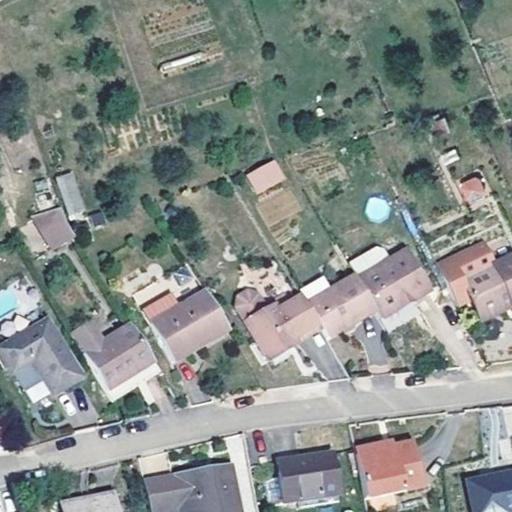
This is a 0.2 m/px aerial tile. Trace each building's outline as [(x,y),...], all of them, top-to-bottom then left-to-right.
[(450,129),(444,116),(435,120),(442,134),(450,129)] [(24,125),(7,133),(12,142),(29,134),(24,125)] [(280,178),(271,162),(247,176),(256,191),(280,178)] [(55,177),(69,217),(86,211),(71,171),(55,177)] [(463,182),(461,187),(466,198),(472,200),(483,195),(485,189),(479,178),(474,176),(463,182)] [(269,224),(300,210),(289,188),(259,203),(269,224)] [(60,211),(34,219),(41,232),(65,225),(60,211)] [(72,237),(65,225),(41,232),(52,249),(72,237)] [(511,306),(511,256),(494,265),(485,244),(435,268),(455,307),(470,300),(478,317),(509,302),(511,307),(511,306)] [(356,280),(387,261),(381,251),(374,249),(347,265),(355,277),(356,280)] [(428,292),(404,252),(387,261),(356,280),(374,311),(380,321),(428,292)] [(374,311),(356,280),(355,277),(305,306),(318,326),(321,332),(325,340),(374,311)] [(160,279),(132,294),(139,307),(167,292),(160,279)] [(318,326),(305,306),(300,297),(291,302),(286,293),(273,300),(275,305),(266,310),(257,295),(247,292),(238,298),(235,309),(266,363),(297,346),(293,341),(318,326)] [(227,331),(205,293),(180,307),(178,308),(170,294),(140,312),(171,363),(202,345),(227,331)] [(480,321),(511,307),(509,302),(478,317),(480,321)] [(358,323),(366,366),(385,362),(377,319),(358,323)] [(79,380),(45,322),(0,348),(0,357),(10,375),(31,363),(43,383),(51,396),(79,380)] [(297,346),(321,332),(318,326),(293,341),(297,346)] [(101,345),(90,327),(72,339),(82,356),(101,345)] [(151,364),(128,328),(101,345),(82,356),(105,392),(151,364)] [(31,363),(10,375),(15,383),(29,405),(37,401),(30,390),(43,383),(31,363)] [(111,403),(157,375),(151,364),(105,392),(111,403)] [(418,489),(409,445),(354,456),(364,500),(418,489)] [(336,496),(330,455),(275,463),(282,505),(336,496)] [(282,505),(275,463),(263,465),(270,506),(282,505)] [(236,511),(229,467),(143,483),(148,511),(236,511)] [(511,511),(511,473),(466,483),(472,511),(511,511)] [(115,511),(112,495),(60,506),(61,511),(115,511)]
